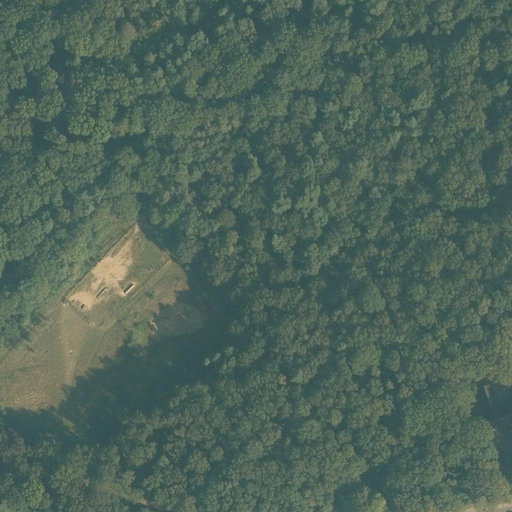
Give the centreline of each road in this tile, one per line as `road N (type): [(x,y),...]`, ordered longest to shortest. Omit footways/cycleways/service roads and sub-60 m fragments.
road 1 (track): [(0,229),(91,91)]
road 2 (track): [(91,91),(228,0)]
